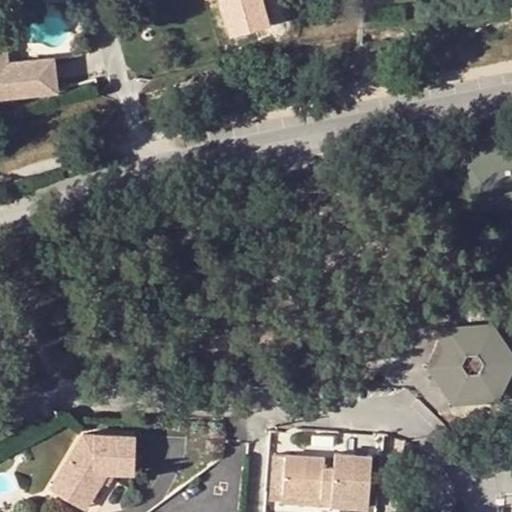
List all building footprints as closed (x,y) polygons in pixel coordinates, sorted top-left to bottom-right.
[(6,45),(0,45),(0,98),(57,92),(53,58),(8,63),(6,45)] [(498,139),(478,140),(458,186),(471,207),(495,205),(509,183),(511,187),(511,138),(505,139),(502,145),(498,139)] [(445,330),(426,368),(451,406),(499,403),(511,373),(511,352),(493,324),(445,330)] [(81,435),(49,488),(69,501),(76,489),(89,497),(105,473),(132,474),(134,437),(81,435)] [(324,457),(284,455),(282,494),(369,499),(371,456),(334,453),(333,466),(323,466),(324,457)] [(282,494),(284,455),(273,454),(270,494),(282,494)] [(76,489),(69,501),(82,509),(89,497),(76,489)] [(368,507),(369,499),(282,494),(270,494),(270,501),(368,507)]
